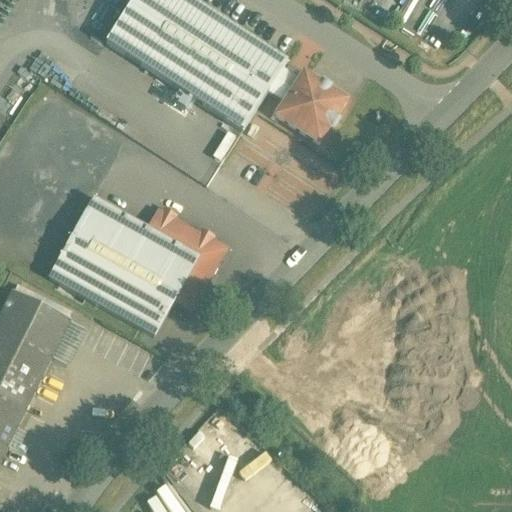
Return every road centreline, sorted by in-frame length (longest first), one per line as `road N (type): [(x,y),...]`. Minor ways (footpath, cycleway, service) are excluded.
road 1 (tertiary): [(74,511),(178,385),(442,119)]
road 2 (residential): [(269,0),(442,119)]
